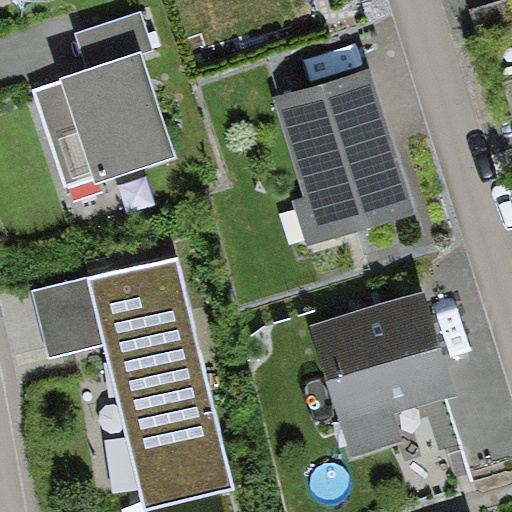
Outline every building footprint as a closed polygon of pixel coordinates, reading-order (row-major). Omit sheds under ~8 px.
[(86,189),(168,161),(133,57),(50,86),(86,189)] [(396,212),(355,77),(275,101),(316,236),(396,212)] [(511,85),(500,89),(508,119),(511,117),(511,85)] [(138,511),(145,511),(228,491),(170,261),(26,297),(42,361),(97,347),(138,511)] [(412,303),(309,336),(346,451),(449,419),(412,303)]
